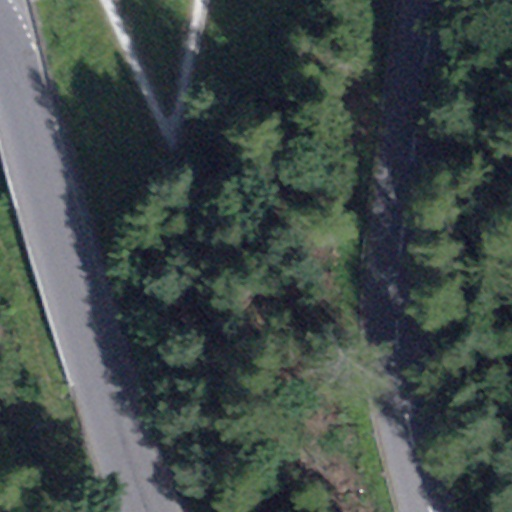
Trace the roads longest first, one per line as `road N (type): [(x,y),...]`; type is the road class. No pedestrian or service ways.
road 1 (tertiary): [(433,0),(392,256),(402,410),(427,511)]
road 2 (tertiary): [(0,49),(142,511)]
